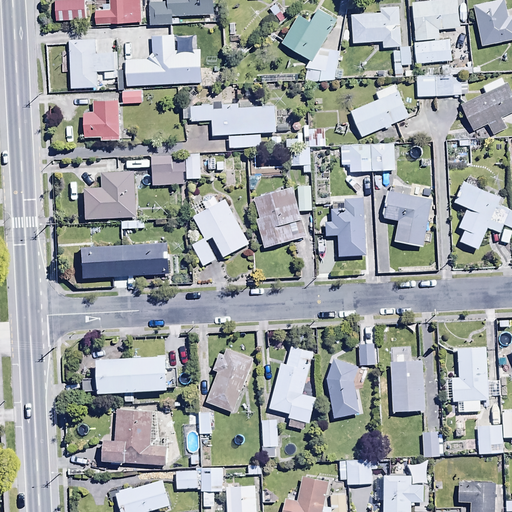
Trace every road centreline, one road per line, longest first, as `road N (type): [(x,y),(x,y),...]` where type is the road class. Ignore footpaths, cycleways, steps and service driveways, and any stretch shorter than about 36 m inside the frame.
road 1 (residential): [(511,293),(28,319)]
road 2 (secondary): [(28,319),(11,0)]
road 3 (secondary): [(39,511),(28,319)]
